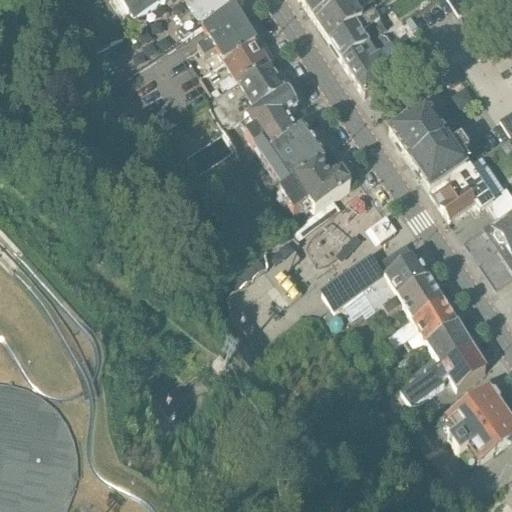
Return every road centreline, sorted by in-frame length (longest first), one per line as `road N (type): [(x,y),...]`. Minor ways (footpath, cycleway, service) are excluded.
road 1 (secondary): [(511,349),(351,121)]
road 2 (residential): [(351,121),(511,14)]
road 3 (secondary): [(351,121),(272,0)]
